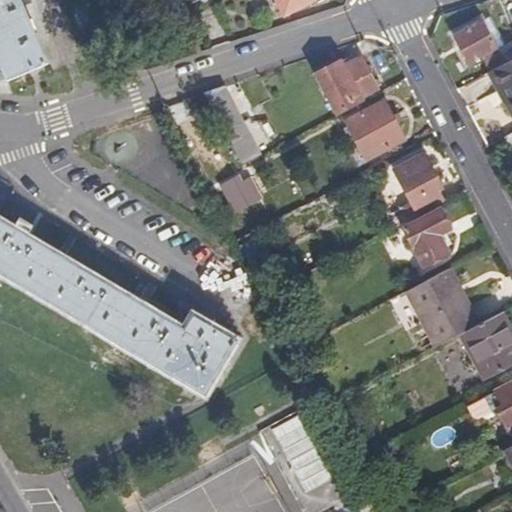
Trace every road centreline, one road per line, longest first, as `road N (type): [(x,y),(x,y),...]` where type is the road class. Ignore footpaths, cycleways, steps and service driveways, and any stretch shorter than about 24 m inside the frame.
road 1 (residential): [(137,98),(392,13)]
road 2 (residential): [(511,239),(392,13)]
road 3 (residential): [(137,98),(59,125),(0,126)]
